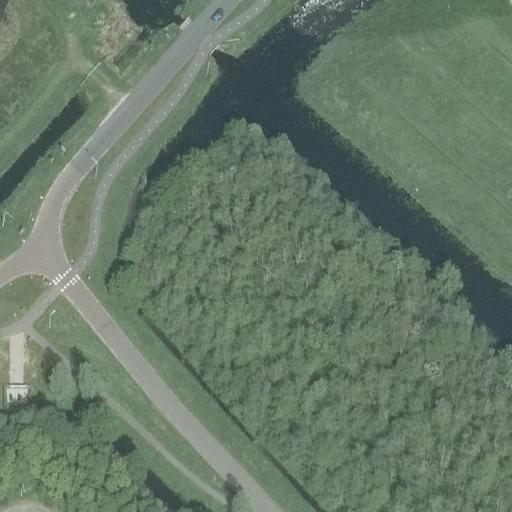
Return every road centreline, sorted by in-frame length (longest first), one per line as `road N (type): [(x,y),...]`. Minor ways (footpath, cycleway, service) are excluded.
road 1 (tertiary): [(270,511),(38,253)]
road 2 (tertiary): [(38,253),(71,175),(227,0)]
road 3 (track): [(0,147),(41,108),(76,55),(69,29)]
